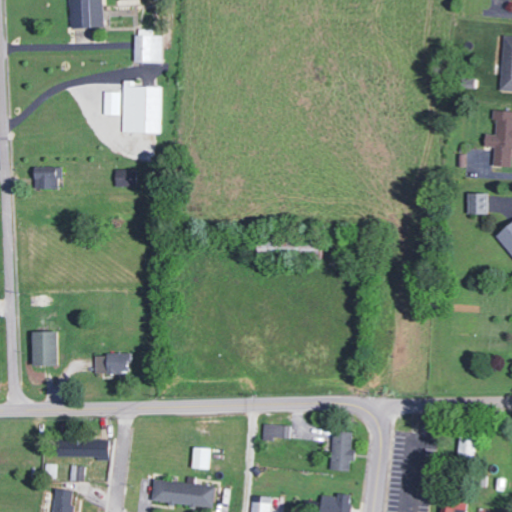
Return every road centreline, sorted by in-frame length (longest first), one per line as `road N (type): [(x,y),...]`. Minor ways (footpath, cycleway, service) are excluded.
road 1 (secondary): [(366,410),(257,404),(0,411)]
road 2 (residential): [(15,411),(0,52)]
road 3 (residential): [(366,410),(511,403)]
